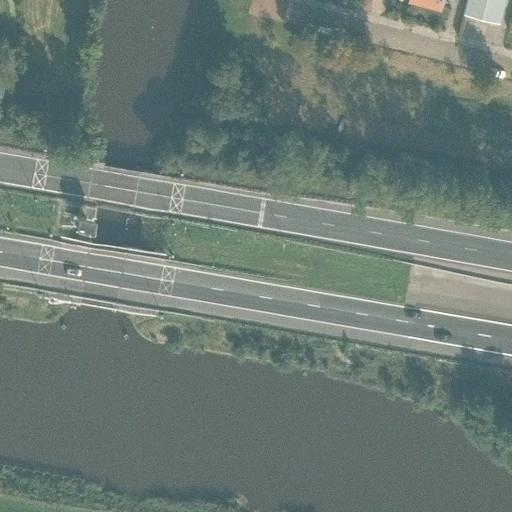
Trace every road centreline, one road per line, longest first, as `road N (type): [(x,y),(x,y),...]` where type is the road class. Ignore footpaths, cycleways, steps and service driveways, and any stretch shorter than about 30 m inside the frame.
road 1 (motorway): [(0,253),(511,344)]
road 2 (motorway): [(511,259),(0,169)]
road 3 (residential): [(511,68),(261,0)]
